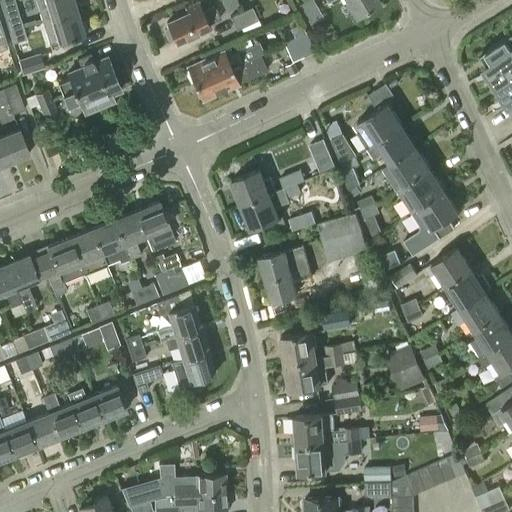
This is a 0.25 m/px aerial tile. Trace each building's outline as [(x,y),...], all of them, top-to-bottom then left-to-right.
[(35,0),(42,21),(76,10),(72,0),(35,0)] [(221,0),(226,11),(238,5),(235,0),(221,0)] [(304,13),(317,6),(313,0),(300,0),(297,2),(304,13)] [(380,2),(378,0),(345,0),(355,16),(380,2)] [(168,39),(173,39),(175,42),(209,26),(207,23),(220,18),(214,5),(202,11),(198,1),(185,8),(187,13),(166,23),(167,26),(164,30),(168,39)] [(317,6),(304,13),(311,25),(324,18),(317,6)] [(229,17),(234,28),(235,29),(257,19),(251,7),(229,17)] [(79,21),(76,10),(42,21),(49,44),(83,33),(83,32),(87,29),(84,21),(79,21)] [(9,31),(24,26),(20,15),(5,19),(9,31)] [(294,38),(306,33),(302,23),(290,28),(294,38)] [(24,26),(9,31),(12,43),(27,38),(24,26)] [(495,87),(511,75),(511,32),(511,33),(479,54),(488,68),(479,74),(483,80),(489,76),(496,86),(495,86),(495,87)] [(306,33),(294,38),(301,54),(313,49),(306,33)] [(0,38),(0,55),(3,68),(15,64),(7,36),(0,38)] [(301,54),(294,38),(283,43),(290,59),(301,54)] [(193,83),(263,52),(259,42),(227,57),(224,50),(186,67),(193,83)] [(264,53),(263,52),(193,83),(200,99),(268,68),(261,54),(264,53)] [(40,53),(21,59),(17,60),(21,73),(43,67),(40,53)] [(61,95),(113,73),(106,57),(93,62),(90,53),(76,58),(80,67),(67,73),(69,78),(57,83),(61,95)] [(293,62),(285,65),(289,74),(297,71),(293,62)] [(113,73),(61,95),(66,106),(78,101),(83,113),(113,101),(110,93),(120,89),(113,73)] [(511,75),(495,87),(496,87),(503,96),(496,100),(500,107),(510,100),(511,103),(511,75)] [(0,105),(6,102),(10,113),(24,107),(14,83),(0,89),(0,105)] [(38,104),(52,98),(47,88),(28,96),(32,106),(38,104)] [(52,98),(38,104),(42,113),(56,108),(52,98)] [(366,147),(401,124),(386,102),(351,125),(366,147)] [(416,146),(401,124),(366,147),(363,149),(364,150),(366,148),(373,158),(381,152),(388,164),(416,146)] [(18,129),(0,136),(0,151),(5,164),(28,155),(18,129)] [(339,162),(354,156),(348,139),(332,146),(339,162)] [(384,167),(398,188),(430,167),(416,146),(388,164),(384,167)] [(335,165),(330,151),(315,157),(320,171),(335,165)] [(357,163),(354,156),(339,162),(341,169),(357,163)] [(241,203),(277,189),(272,176),(266,178),(262,167),(231,179),(241,203)] [(398,188),(412,210),(444,189),(430,167),(398,188)] [(305,180),(300,169),(279,177),(283,187),(297,182),(297,183),(305,180)] [(281,216),(277,206),(290,201),(290,199),(302,195),(297,183),(297,182),(283,187),(277,189),(241,203),(251,228),(281,216)] [(346,191),(350,198),(362,190),(358,184),(346,191)] [(444,189),(412,210),(426,232),(420,236),(426,245),(453,227),(448,219),(459,211),(444,189)] [(358,209),(374,202),(370,193),(354,200),(358,209)] [(136,209),(146,234),(152,249),(174,240),(168,225),(158,200),(136,209)] [(374,202),(358,209),(362,219),(378,212),(374,202)] [(146,234),(136,209),(114,218),(130,258),(140,253),(134,239),(146,234)] [(287,215),(288,218),(292,231),(312,223),(308,209),(287,215)] [(355,211),(330,219),(341,255),(365,248),(355,211)] [(114,218),(91,227),(106,264),(118,258),(119,262),(130,258),(114,218)] [(328,259),(341,255),(330,219),(318,222),(328,259)] [(91,227),(69,236),(84,273),(106,264),(91,227)] [(46,246),(36,250),(47,276),(55,295),(66,290),(62,281),(84,273),(69,236),(46,246)] [(285,248),(259,255),(271,300),(297,293),(294,282),(310,277),(301,245),(285,249),(285,248)] [(444,286),(471,268),(456,246),(430,263),(444,286)] [(36,250),(6,262),(25,311),(35,307),(31,297),(25,283),(38,277),(39,279),(47,276),(36,250)] [(379,259),(383,268),(400,261),(396,252),(379,259)] [(416,273),(415,272),(408,261),(387,275),(395,287),(416,273)] [(25,311),(6,262),(0,264),(0,294),(6,292),(11,305),(15,316),(25,311)] [(178,262),(160,269),(169,290),(187,283),(178,262)] [(471,268),(444,286),(458,306),(485,290),(471,268)] [(169,290),(160,269),(151,273),(160,294),(169,290)] [(140,286),(146,300),(157,296),(151,281),(140,286)] [(146,300),(140,286),(129,290),(135,305),(146,300)] [(485,290),(458,306),(451,311),(459,324),(466,319),(473,329),(499,312),(485,290)] [(165,338),(201,327),(194,303),(184,306),(180,294),(156,302),(160,315),(168,313),(171,324),(156,329),(159,340),(165,338)] [(404,312),(420,306),(417,297),(400,303),(404,312)] [(96,303),(102,318),(113,313),(107,298),(96,303)] [(102,318),(96,303),(84,308),(90,323),(102,318)] [(375,303),(320,314),(323,328),(351,324),(350,320),(377,315),(375,303)] [(420,306),(404,312),(408,322),(424,315),(420,306)] [(43,325),(32,330),(38,344),(49,339),(69,331),(59,307),(47,313),(51,323),(44,326),(43,325)] [(473,329),(486,350),(487,351),(511,335),(511,332),(499,312),(473,329)] [(102,324),(97,326),(106,349),(119,344),(110,321),(102,324)] [(201,327),(165,338),(168,349),(178,345),(182,357),(208,349),(201,327)] [(38,344),(32,330),(20,335),(11,339),(17,352),(38,344)] [(285,363),(315,357),(311,330),(281,335),(285,363)] [(80,333),(69,337),(75,350),(85,346),(80,333)] [(128,348),(142,345),(138,333),(125,337),(128,348)] [(501,373),(511,366),(511,335),(487,351),(486,350),(477,356),(483,366),(493,360),(501,373)] [(75,350),(69,337),(50,346),(55,358),(63,355),(75,350)] [(327,355),(343,353),(343,351),(355,349),(353,339),(326,344),(327,355)] [(424,359),(440,352),(436,343),(420,350),(424,359)] [(142,345),(128,348),(131,360),(145,356),(142,345)] [(423,376),(411,346),(393,353),(406,383),(423,376)] [(208,349),(182,357),(171,361),(180,391),(201,385),(199,378),(215,373),(208,349)] [(25,356),(30,369),(42,364),(37,351),(25,356)] [(440,352),(424,359),(428,368),(444,362),(440,352)] [(343,353),(327,355),(329,365),(345,362),(343,353)] [(30,369),(25,356),(13,360),(18,373),(30,369)] [(315,357),(285,363),(290,389),(320,384),(315,357)] [(137,392),(140,391),(148,389),(145,381),(162,376),(159,364),(131,372),(137,392)] [(434,381),(438,391),(454,384),(450,374),(434,381)] [(334,398),(360,394),(357,379),(331,383),(334,398)] [(94,393),(103,418),(126,408),(117,384),(94,393)] [(81,427),(71,402),(59,407),(53,390),(41,395),(48,412),(49,411),(59,436),(81,427)] [(497,425),(507,419),(511,426),(511,398),(506,390),(484,404),(497,425)] [(94,393),(71,402),(81,427),(103,418),(94,393)] [(360,394),(334,398),(337,413),(362,409),(360,394)] [(448,407),(454,416),(463,410),(457,402),(448,407)] [(49,411),(48,412),(27,421),(37,445),(59,436),(49,411)] [(343,440),(367,438),(367,429),(360,430),(360,425),(344,427),(344,425),(339,425),(339,428),(334,429),(333,412),(292,416),(295,444),(323,441),(343,440)] [(0,459),(14,454),(5,430),(4,430),(0,419),(0,459)] [(27,421),(5,430),(14,454),(37,445),(27,421)] [(377,437),(367,438),(343,440),(343,452),(362,451),(361,449),(379,447),(377,437)] [(326,469),(323,441),(295,444),(298,472),(326,469)] [(465,457),(483,450),(479,441),(462,448),(465,457)] [(446,456),(455,477),(468,472),(458,450),(446,456)] [(486,460),(483,450),(465,457),(469,467),(486,460)] [(446,456),(436,460),(445,481),(455,477),(446,456)] [(445,481),(436,460),(426,464),(435,486),(445,481)] [(426,464),(415,469),(425,490),(435,486),(426,464)] [(366,473),(366,477),(370,477),(391,476),(391,467),(388,467),(365,467),(366,473)] [(425,490),(415,469),(405,473),(414,495),(425,490)] [(165,493),(225,492),(224,472),(195,474),(173,474),(173,477),(160,477),(160,483),(151,485),(124,493),(128,506),(155,498),(160,496),(161,496),(165,496),(165,493)] [(392,479),(390,479),(391,494),(414,495),(405,473),(392,479)] [(391,494),(390,479),(364,480),(365,495),(391,494)] [(480,506),(505,495),(500,483),(475,494),(480,506)] [(161,496),(160,496),(160,511),(220,511),(226,511),(225,492),(165,493),(165,496),(161,496)] [(415,505),(414,495),(391,494),(392,505),(415,505)] [(112,511),(106,495),(78,507),(79,511),(112,511)] [(505,495),(480,506),(483,511),(497,511),(510,506),(505,495)] [(337,496),(304,498),(304,511),(343,511),(338,511),(337,496)] [(152,511),(149,501),(129,507),(130,511),(152,511)]
